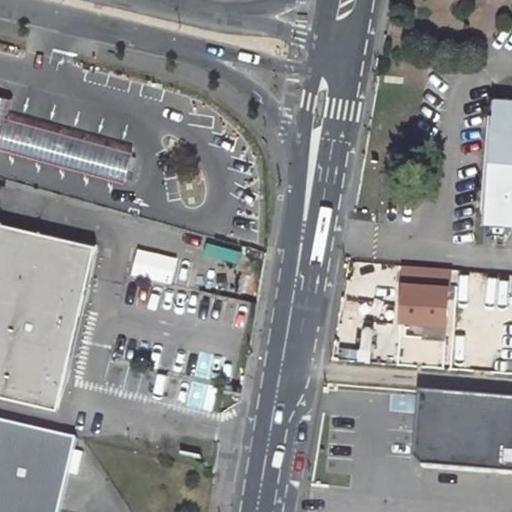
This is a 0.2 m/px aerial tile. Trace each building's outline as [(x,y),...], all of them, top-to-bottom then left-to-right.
[(11,100),(0,96),(0,147),(124,184),(133,143),(9,108),(11,100)] [(493,159),(487,222),(511,224),(511,99),(499,98),(493,159)] [(92,244),(0,223),(0,396),(54,408),(92,244)] [(408,321),(407,334),(446,338),(450,285),(404,281),(403,299),(401,320),(408,321)] [(511,400),(422,394),(416,456),(425,467),(511,473),(511,400)] [(57,511),(74,438),(0,421),(0,511),(57,511)]
